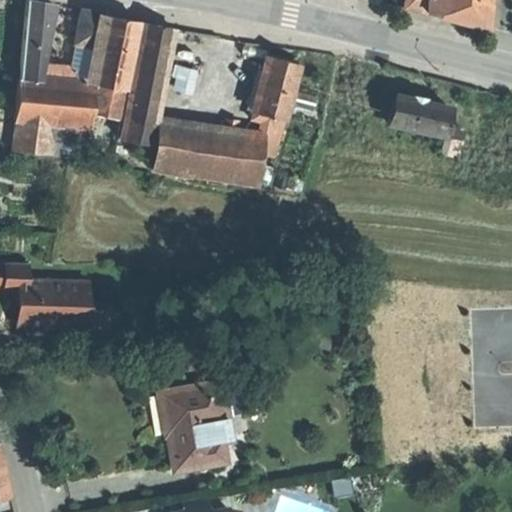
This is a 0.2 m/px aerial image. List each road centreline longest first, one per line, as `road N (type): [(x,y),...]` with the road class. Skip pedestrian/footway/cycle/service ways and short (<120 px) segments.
road 1 (tertiary): [(511,68),(331,24)]
road 2 (tertiary): [(331,24),(204,0)]
